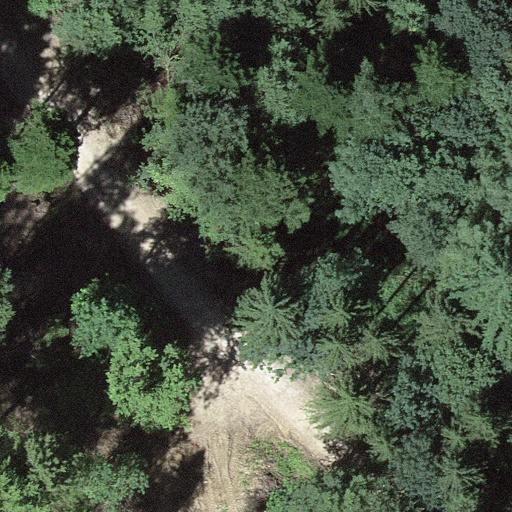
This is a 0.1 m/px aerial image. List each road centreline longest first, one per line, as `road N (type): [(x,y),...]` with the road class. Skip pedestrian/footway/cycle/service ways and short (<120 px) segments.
road 1 (track): [(0,65),(70,129),(100,182),(249,375),(376,511)]
road 2 (track): [(9,0),(70,129)]
